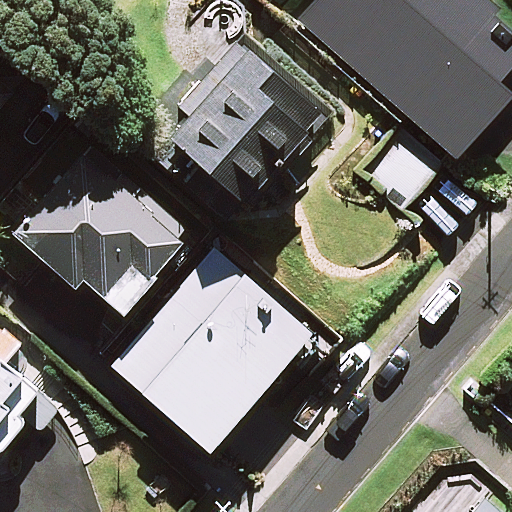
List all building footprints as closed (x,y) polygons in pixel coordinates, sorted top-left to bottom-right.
[(323,110),(241,39),(161,131),(244,202),(323,110)] [(0,107),(22,82),(0,63),(0,107)] [(434,174),(400,144),(370,180),(405,209),(434,174)] [(188,234),(84,151),(16,237),(77,286),(82,280),(124,313),(188,234)] [(311,331),(213,249),(113,368),(211,450),(311,331)] [(19,344),(0,327),(0,451),(45,400),(3,364),(19,344)] [(497,511),(484,501),(474,511),(497,511)]
